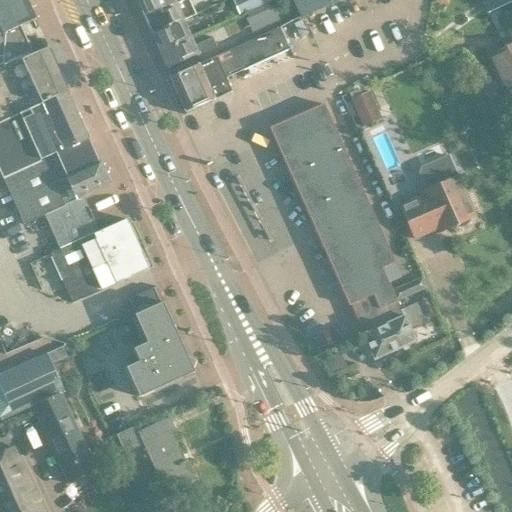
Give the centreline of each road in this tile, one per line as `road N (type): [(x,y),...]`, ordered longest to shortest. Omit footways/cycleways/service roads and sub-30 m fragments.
road 1 (secondary): [(324,476),(159,155),(90,0)]
road 2 (unclassified): [(324,476),(511,337)]
